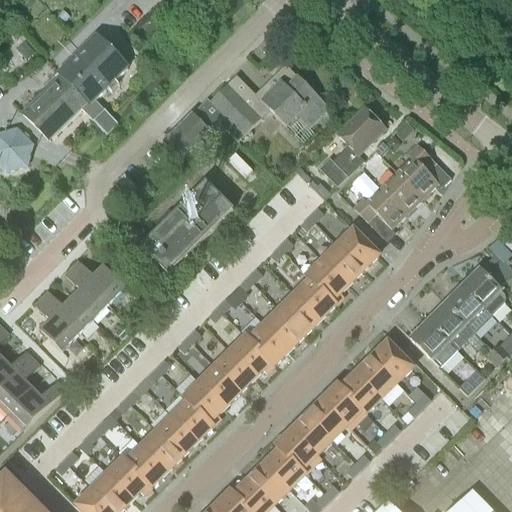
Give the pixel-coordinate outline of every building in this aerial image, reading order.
[(96,104),(127,73),(128,73),(95,40),(58,76),(61,79),(23,117),(50,144),(82,112),(106,136),(117,125),(96,104)] [(297,121),(309,132),(330,111),(286,68),(256,98),(237,79),(207,109),(205,107),(165,147),(182,164),(220,125),(240,145),(271,114),(287,130),(297,121)] [(364,165),(358,159),(385,133),(365,112),(337,140),(348,151),(333,165),(330,162),(319,173),(337,191),(364,165)] [(34,148),(18,132),(0,136),(0,171),(6,177),(28,171),(34,148)] [(391,153),(401,142),(395,136),(385,147),(391,153)] [(375,154),(380,160),(389,152),(383,146),(375,154)] [(451,183),(418,150),(408,159),(412,163),(397,177),(423,203),(438,189),(442,192),(451,183)] [(235,156),(228,163),(245,181),(252,174),(235,156)] [(125,177),(117,184),(132,198),(139,191),(125,177)] [(408,218),(423,203),(397,177),(382,192),(408,218)] [(208,185),(142,251),(170,278),(236,212),(208,185)] [(319,189),(315,194),(326,205),(333,198),(322,187),(319,189)] [(382,192),(367,207),(364,204),(354,213),(374,232),(382,241),(391,232),(393,233),(408,218),(382,192)] [(309,221),(315,226),(323,218),(318,212),(309,221)] [(301,229),(306,235),(315,226),(309,221),(301,229)] [(337,249),(363,275),(378,260),(379,259),(353,233),(337,249)] [(278,251),(284,257),(293,248),(287,243),(278,251)] [(322,264),(347,290),(363,275),(337,249),(322,264)] [(276,265),(284,257),(278,251),(270,260),(276,265)] [(487,266),(506,284),(511,277),(511,275),(494,259),(487,266)] [(307,280),(336,309),(344,301),(340,297),(347,290),(322,264),(307,280)] [(73,272),(109,309),(126,293),(103,271),(94,280),(80,266),(73,272)] [(501,294),(498,292),(506,284),(487,266),(479,274),(478,273),(461,290),(483,312),(491,320),(503,307),(505,302),(503,298),(500,295),(501,294)] [(94,324),(109,309),(73,272),(66,279),(81,293),(72,302),(94,324)] [(248,282),(254,287),(262,279),(256,273),(248,282)] [(295,298),(320,324),(336,309),(307,280),(306,280),(309,284),(295,298)] [(245,296),(254,287),(248,282),(239,290),(245,296)] [(491,320),(483,312),(461,290),(444,307),(474,337),(491,320)] [(94,324),(72,302),(63,310),(49,296),(43,303),(79,339),(94,324)] [(279,313),(305,339),(320,324),(295,298),(279,313)] [(63,355),(79,339),(43,303),(36,309),(50,323),(40,333),(63,355)] [(217,312),(223,318),(231,309),(226,303),(217,312)] [(457,354),(474,337),(444,307),(427,325),(449,346),(457,354)] [(214,326),(223,318),(217,312),(209,321),(214,326)] [(264,329),(290,354),(305,339),(279,313),(264,329)] [(457,354),(449,346),(427,325),(409,342),(432,364),(440,372),(457,354)] [(245,340),(274,370),(290,354),(264,329),(249,343),(246,340),(245,340)] [(0,365),(4,362),(0,357),(0,348),(10,338),(4,332),(0,335),(0,365)] [(187,342),(192,348),(201,340),(195,334),(187,342)] [(263,374),(266,378),(274,370),(245,340),(230,356),(256,381),(263,374)] [(184,357),(192,348),(187,342),(178,351),(184,357)] [(397,387),(413,371),(387,345),(371,361),(397,387)] [(494,356),(502,364),(509,358),(500,350),(494,356)] [(0,395),(34,362),(28,355),(12,370),(4,362),(0,365),(0,395)] [(215,371),(240,397),(256,381),(230,356),(215,371)] [(497,370),(502,364),(494,356),(489,361),(497,370)] [(356,377),(382,402),(397,387),(371,361),(356,377)] [(0,409),(8,418),(34,392),(26,383),(41,368),(34,362),(0,395),(0,409)] [(156,373),(162,379),(170,370),(164,364),(156,373)] [(199,386),(225,412),(240,397),(215,371),(199,386)] [(153,387),(162,379),(156,373),(147,381),(153,387)] [(476,373),(459,390),(459,391),(467,399),(485,382),(476,373)] [(337,388),(366,418),(382,402),(356,377),(349,384),(345,380),(337,388)] [(34,392),(8,418),(25,434),(66,393),(58,385),(43,400),(34,392)] [(184,401),(213,431),(221,422),(218,419),(225,412),(199,386),(184,401)] [(337,388),(322,404),(351,433),(366,418),(337,388)] [(125,403),(131,409),(140,401),(134,395),(125,403)] [(431,404),(425,398),(416,407),(422,412),(431,404)] [(511,434),(477,400),(463,414),(497,448),(511,434)] [(172,420),(198,446),(213,431),(184,401),(183,402),(187,405),(172,420)] [(122,418),(131,409),(125,403),(117,412),(122,418)] [(322,404),(307,419),(332,445),(347,430),(350,433),(351,433),(322,404)] [(416,407),(408,415),(414,421),(422,412),(416,407)] [(307,419),(291,434),(320,463),(321,463),(318,459),(332,445),(307,419)] [(157,435),(182,461),(198,446),(172,420),(157,435)] [(95,434),(100,439),(109,431),(103,425),(95,434)] [(400,434),(394,429),(386,437),(392,443),(400,434)] [(92,448),(100,439),(95,434),(86,442),(92,448)] [(276,449),(305,479),(320,463),(291,434),(276,449)] [(141,450),(167,476),(182,461),(157,435),(141,450)] [(392,443),(386,437),(377,446),(383,451),(392,443)] [(264,468),(290,494),(305,479),(276,449),(275,450),(279,453),(264,468)] [(123,462),(152,491),(167,476),(141,450),(127,465),(123,461),(123,462)] [(64,464),(70,470),(78,461),(72,456),(64,464)] [(369,465),(364,459),(355,468),(361,473),(369,465)] [(107,477),(133,503),(140,496),(144,499),(152,491),(123,462),(107,477)] [(61,478),(70,470),(64,464),(55,473),(61,478)] [(249,483),(274,509),(290,494),(264,468),(249,483)] [(361,473),(355,468),(347,476),(352,482),(361,473)] [(92,493),(111,511),(124,511),(133,503),(107,477),(92,493)] [(249,483),(241,490),(238,487),(230,495),(246,511),(271,511),(274,509),(249,483)] [(6,486),(0,491),(0,511),(35,511),(30,506),(31,506),(18,493),(15,495),(6,486)] [(339,495),(333,490),(325,498),(330,504),(339,495)] [(76,508),(79,511),(111,511),(92,493),(76,508)] [(491,511),(474,494),(455,511),(491,511)] [(215,510),(216,511),(246,511),(230,495),(215,510)] [(322,511),(330,504),(325,498),(316,507),(321,511),(322,511)]
